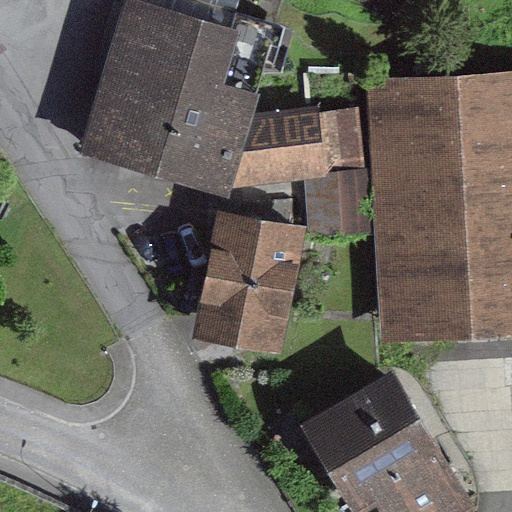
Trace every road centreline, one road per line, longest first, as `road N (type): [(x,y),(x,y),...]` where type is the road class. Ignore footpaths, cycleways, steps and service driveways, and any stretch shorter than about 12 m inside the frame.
road 1 (residential): [(175,497),(187,434),(164,356),(0,96)]
road 2 (residential): [(175,497),(0,423)]
